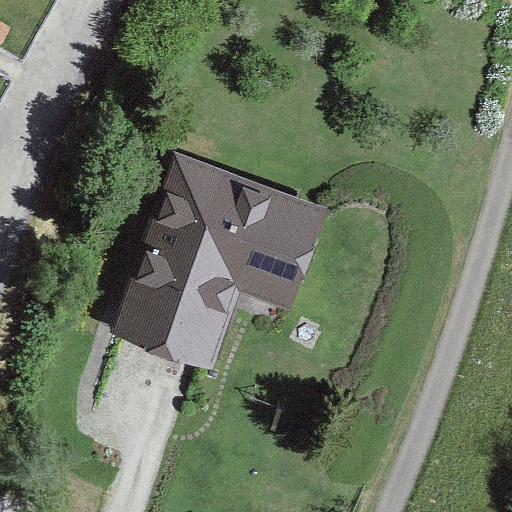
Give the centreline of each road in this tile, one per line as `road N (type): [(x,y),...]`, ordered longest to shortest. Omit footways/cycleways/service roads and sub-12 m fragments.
road 1 (unknown): [(123,511),(216,261)]
road 2 (residential): [(91,0),(0,248)]
